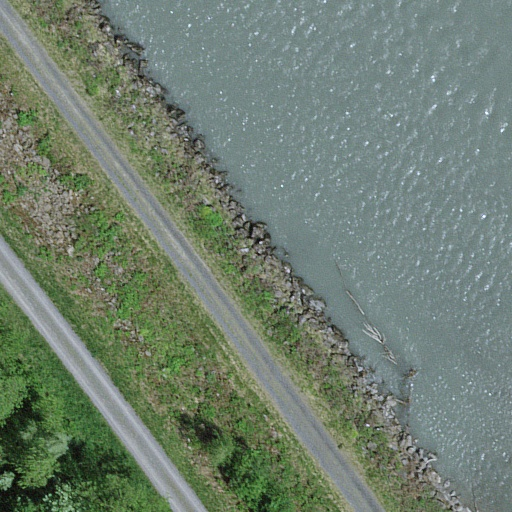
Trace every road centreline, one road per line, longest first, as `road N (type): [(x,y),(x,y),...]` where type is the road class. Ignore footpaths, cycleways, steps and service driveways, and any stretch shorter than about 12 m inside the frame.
road 1 (track): [(0,18),(366,511)]
road 2 (track): [(186,511),(0,262)]
